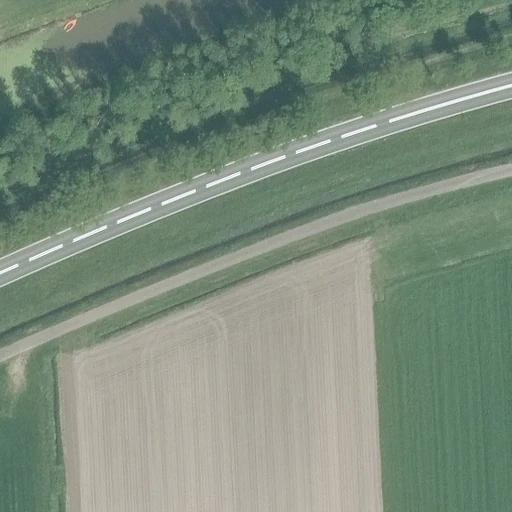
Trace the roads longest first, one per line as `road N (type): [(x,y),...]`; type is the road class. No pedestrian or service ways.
road 1 (trunk): [(0,287),(316,145),(511,86)]
road 2 (unknown): [(0,207),(291,80),(511,6)]
